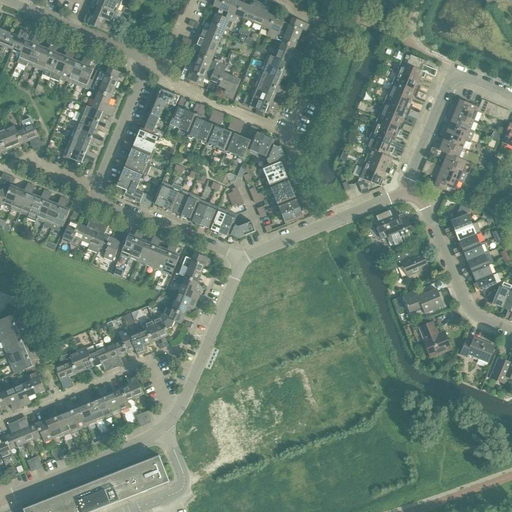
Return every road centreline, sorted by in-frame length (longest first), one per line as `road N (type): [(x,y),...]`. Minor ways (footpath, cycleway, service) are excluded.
road 1 (residential): [(318,228),(283,132),(173,87),(161,68)]
road 2 (residential): [(178,409),(150,365),(0,426)]
road 3 (residential): [(402,193),(456,72),(511,92)]
road 4 (residential): [(511,333),(471,313),(434,228),(418,201),(402,193)]
road 5 (residential): [(0,488),(3,497),(163,427)]
road 6 (residential): [(242,261),(93,198),(97,189)]
road 7 (residential): [(178,409),(242,261)]
road 8 (residential): [(144,72),(123,49),(5,0)]
road 9 (residential): [(97,189),(144,72)]
road 10 (unclassified): [(125,511),(183,486),(163,427)]
